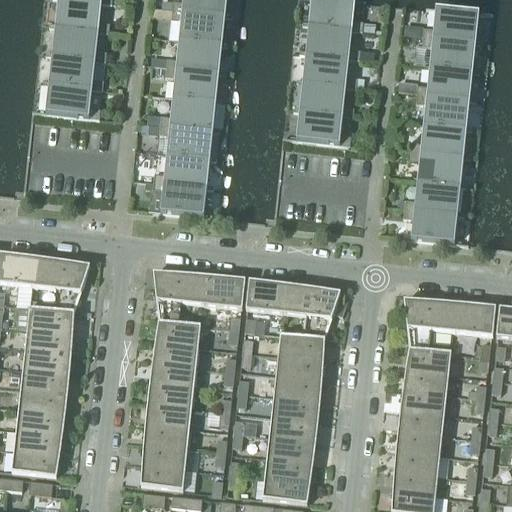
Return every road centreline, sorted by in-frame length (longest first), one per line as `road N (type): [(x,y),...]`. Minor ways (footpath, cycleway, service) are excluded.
road 1 (residential): [(93,511),(119,247)]
road 2 (residential): [(370,273),(119,247)]
road 3 (residential): [(348,511),(370,273)]
road 4 (residential): [(511,289),(370,273)]
